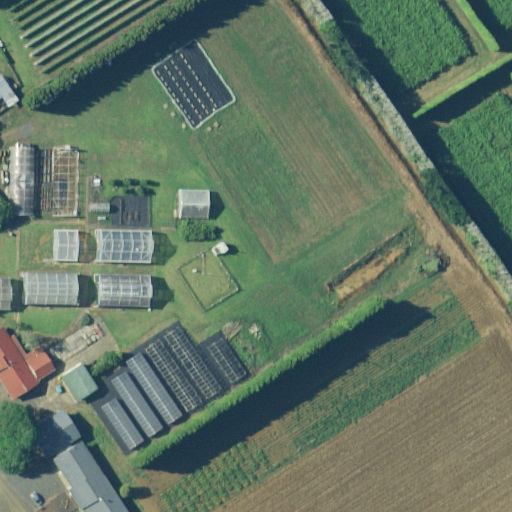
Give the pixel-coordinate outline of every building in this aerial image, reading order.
[(16,100),(0,75),(0,97),(1,97),(7,106),(16,100)] [(33,215),(33,147),(11,147),(11,215),(33,215)] [(78,149),(55,149),(54,216),(77,216),(78,149)] [(207,190),(176,190),(176,217),(206,218),(207,190)] [(108,202),(90,201),(90,214),(107,215),(108,202)] [(50,213),(50,202),(40,202),(40,213),(50,213)] [(219,228),(211,233),(217,243),(225,238),(219,228)] [(148,263),(149,231),(98,230),(97,261),(148,263)] [(76,262),(77,237),(23,235),(22,260),(76,262)] [(74,305),(74,274),(24,273),(24,303),(74,305)] [(148,276),(97,275),(96,305),(147,307),(148,276)] [(27,361),(4,326),(0,328),(0,379),(13,399),(56,371),(43,350),(27,361)] [(97,390),(82,364),(61,376),(76,402),(97,390)] [(47,456),(76,437),(59,410),(26,431),(44,459),(47,456)] [(125,511),(76,437),(47,456),(68,487),(64,490),(76,509),(79,507),(82,511),(125,511)]
